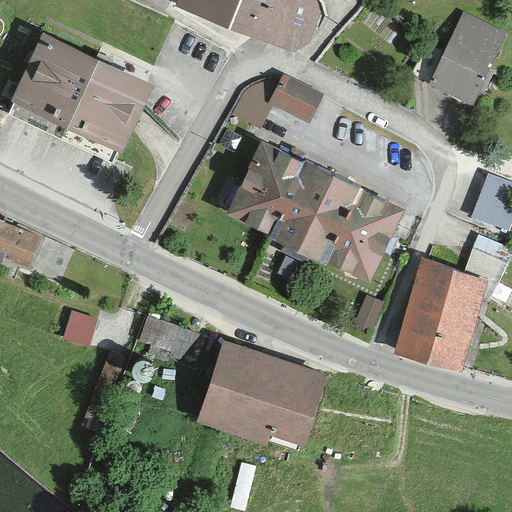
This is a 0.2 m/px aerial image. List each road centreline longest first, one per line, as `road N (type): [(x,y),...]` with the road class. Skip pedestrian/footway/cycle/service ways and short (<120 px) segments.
road 1 (residential): [(133,254),(235,76),(268,61),(297,68),(420,130),(446,173),(373,364)]
road 2 (tertiary): [(373,364),(133,254)]
road 3 (tertiary): [(133,254),(0,191)]
road 4 (tertiary): [(511,404),(373,364)]
